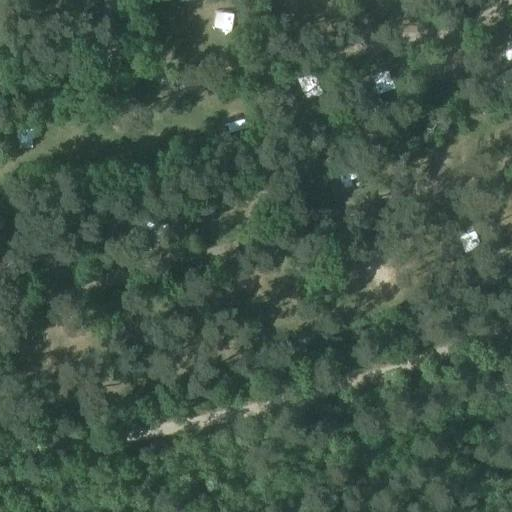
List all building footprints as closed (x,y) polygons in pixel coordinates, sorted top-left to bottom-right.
[(291,85),(295,104),(316,99),(312,80),(291,85)] [(83,124),(80,104),(60,108),(64,127),(83,124)] [(143,145),(140,125),(120,128),(123,148),(143,145)] [(441,132),(421,137),(424,147),(444,142),(441,132)] [(234,197),(246,193),(240,177),(228,182),(234,197)] [(182,201),(190,218),(206,211),(198,194),(182,201)]
